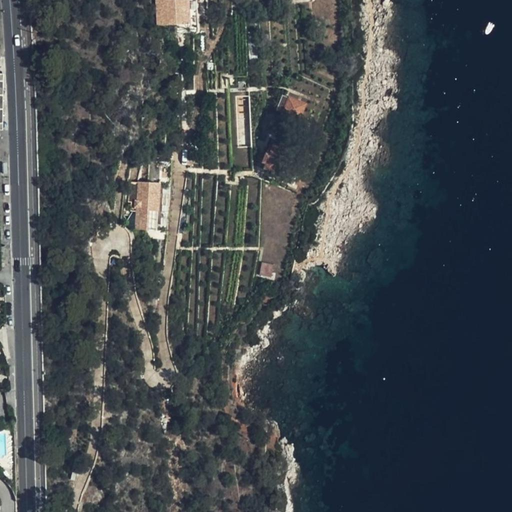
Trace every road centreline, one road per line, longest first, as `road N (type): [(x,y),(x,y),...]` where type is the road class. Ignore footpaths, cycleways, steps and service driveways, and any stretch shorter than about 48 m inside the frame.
road 1 (secondary): [(28,511),(9,0)]
road 2 (track): [(182,162),(228,0)]
road 3 (track): [(335,0),(339,51),(328,128)]
